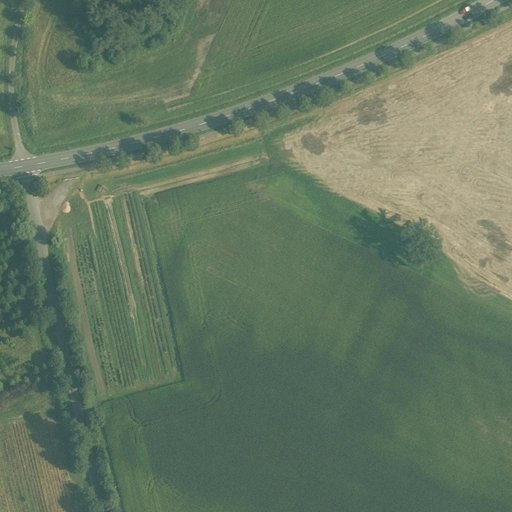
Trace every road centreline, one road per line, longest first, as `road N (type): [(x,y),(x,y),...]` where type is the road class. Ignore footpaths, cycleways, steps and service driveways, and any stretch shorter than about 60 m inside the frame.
road 1 (tertiary): [(494,0),(358,67),(237,112),(23,166)]
road 2 (unclassified): [(23,166),(99,511)]
